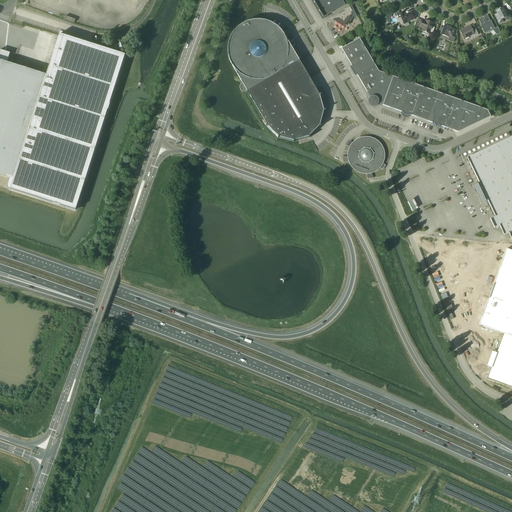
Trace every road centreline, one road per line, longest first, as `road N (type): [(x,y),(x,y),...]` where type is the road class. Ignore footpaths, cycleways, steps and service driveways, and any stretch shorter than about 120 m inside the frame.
road 1 (motorway): [(156,143),(321,205),(347,235),(351,288),(323,325),(281,338),(120,294)]
road 2 (motorway): [(511,448),(465,419),(424,374),(360,237),(333,204),(159,136)]
road 3 (motorway): [(109,307),(511,475)]
road 4 (motorway): [(511,458),(120,294)]
road 5 (unclassified): [(399,138),(390,185),(464,369),(511,402)]
road 6 (primary): [(93,324),(156,143)]
road 7 (unclassified): [(291,0),(363,121),(399,138)]
road 8 (secondary): [(208,0),(159,136)]
road 9 (primary): [(52,458),(93,324)]
road 10 (primary): [(93,324),(46,453)]
road 11 (motorway): [(120,294),(0,252)]
road 12 (unclassified): [(399,138),(438,148),(511,114)]
